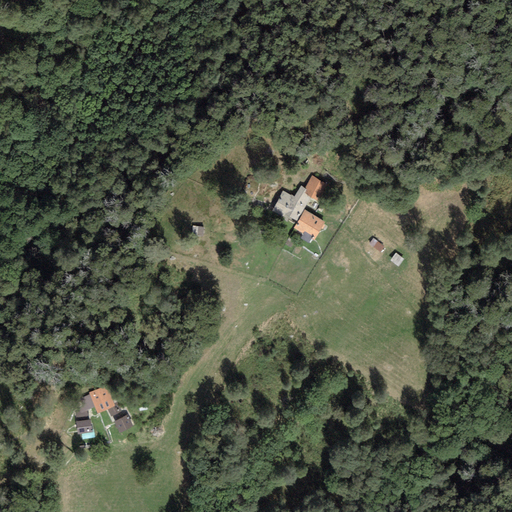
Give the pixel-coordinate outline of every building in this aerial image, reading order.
[(325,185),(310,176),(302,190),(317,198),(325,185)] [(306,198),(294,191),(290,199),(279,193),(271,209),(294,221),(306,198)] [(321,223),(304,212),(293,230),(310,240),(321,223)] [(186,235),(202,236),(202,226),(186,226),(186,235)] [(372,237),(366,244),(375,252),(381,245),(372,237)] [(402,258),(393,251),(386,260),(395,267),(402,258)] [(105,386),(83,393),(70,402),(74,412),(91,407),(93,413),(102,410),(105,417),(118,411),(105,386)] [(125,416),(110,421),(114,434),(129,428),(125,416)] [(70,435),(88,432),(86,419),(68,422),(70,435)]
